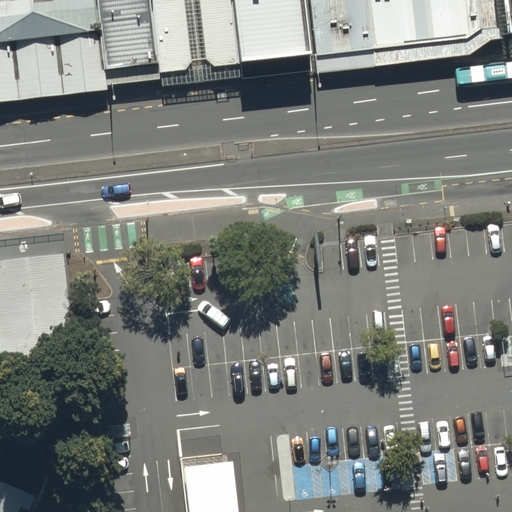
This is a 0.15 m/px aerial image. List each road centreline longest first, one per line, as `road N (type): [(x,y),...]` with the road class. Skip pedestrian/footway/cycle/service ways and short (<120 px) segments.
road 1 (secondary): [(0,146),(511,87)]
road 2 (secondary): [(511,152),(332,173),(247,171),(15,199)]
